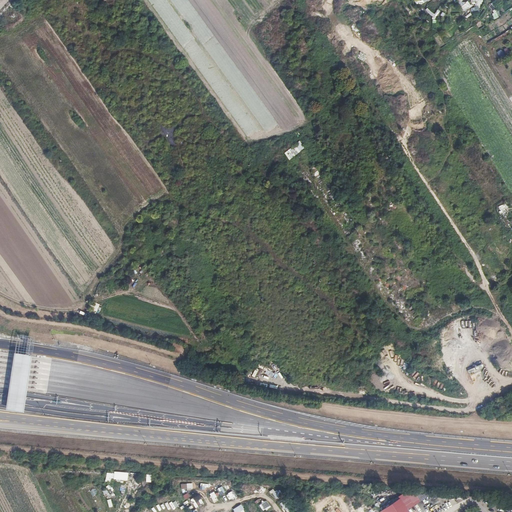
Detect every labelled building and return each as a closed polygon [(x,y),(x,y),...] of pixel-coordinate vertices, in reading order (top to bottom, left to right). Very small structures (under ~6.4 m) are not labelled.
[(470,9),(469,1),(462,3),(461,0),(458,0),(461,11),(470,9)] [(427,8),(425,10),(432,17),(434,15),(427,8)] [(498,10),(492,11),(494,19),(500,17),(498,10)] [(288,159),(305,148),(299,141),(283,152),(288,159)] [(458,280),(463,277),(455,265),(451,269),(458,280)] [(455,265),(463,277),(464,276),(456,265),(455,265)] [(458,280),(451,269),(450,269),(458,280)] [(95,303),(91,311),(98,314),(101,306),(95,303)] [(469,373),(473,384),(477,382),(475,377),(480,375),(478,370),(469,373)] [(217,489),(220,495),(225,492),(222,486),(217,489)] [(226,494),(228,500),(235,497),(233,491),(226,494)] [(210,500),(217,497),(214,492),(207,495),(210,500)] [(379,511),(408,511),(407,510),(426,497),(423,493),(406,492),(398,497),(400,499),(379,511)] [(194,508),(203,504),(199,495),(190,499),(194,508)] [(175,500),(169,504),(173,510),(178,506),(175,500)] [(263,511),(270,506),(266,500),(259,505),(263,511)]
